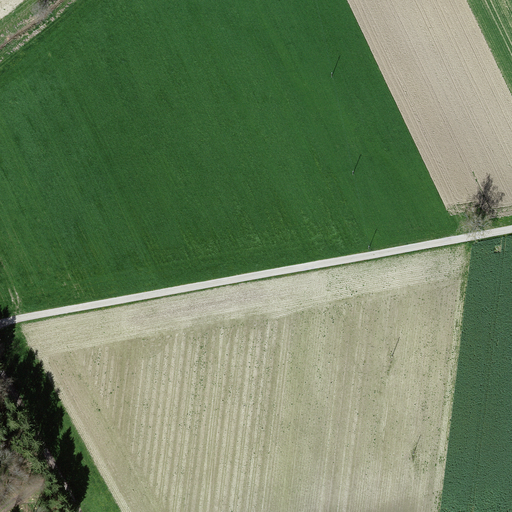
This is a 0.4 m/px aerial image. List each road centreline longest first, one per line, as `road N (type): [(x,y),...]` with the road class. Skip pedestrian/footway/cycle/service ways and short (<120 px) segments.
road 1 (track): [(511,228),(0,324)]
road 2 (track): [(78,511),(0,366)]
